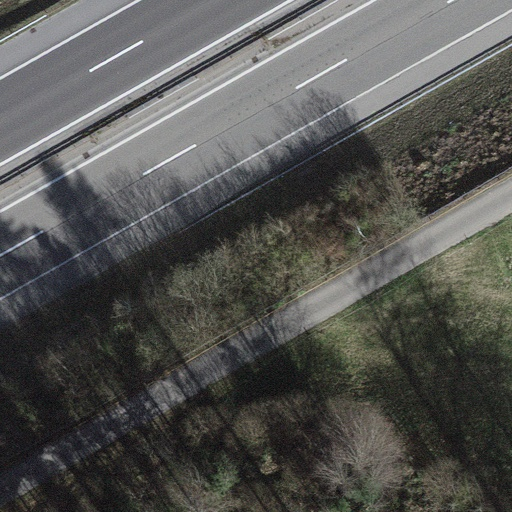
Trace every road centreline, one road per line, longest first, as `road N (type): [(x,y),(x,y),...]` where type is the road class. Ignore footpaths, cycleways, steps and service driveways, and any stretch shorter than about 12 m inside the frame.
road 1 (unclassified): [(511,196),(0,488)]
road 2 (motorway): [(0,259),(458,0)]
road 3 (motorway): [(214,0),(0,121)]
